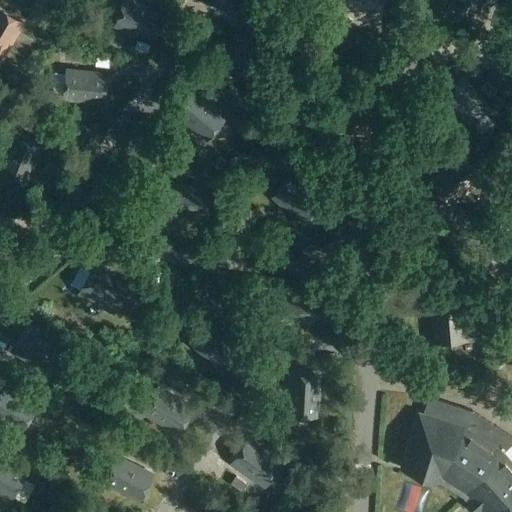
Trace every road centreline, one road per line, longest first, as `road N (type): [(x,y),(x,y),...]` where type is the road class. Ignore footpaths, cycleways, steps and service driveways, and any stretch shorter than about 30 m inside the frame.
road 1 (residential): [(67,236),(174,264),(297,268),(383,216)]
road 2 (residential): [(219,4),(119,127),(67,236)]
road 3 (residential): [(171,506),(257,373),(296,351),(369,350)]
road 4 (residential): [(414,33),(405,149),(383,216)]
road 5 (residential): [(369,350),(360,511)]
road 6 (residential): [(383,216),(369,350)]
